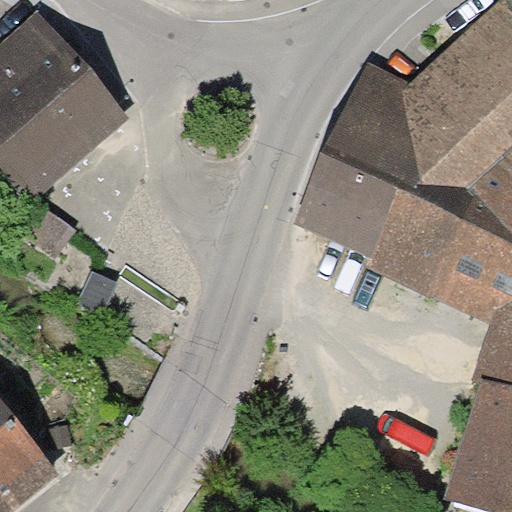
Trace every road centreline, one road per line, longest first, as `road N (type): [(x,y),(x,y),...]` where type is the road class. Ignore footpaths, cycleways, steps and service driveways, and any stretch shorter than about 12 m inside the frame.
road 1 (tertiary): [(248,260),(208,371),(123,511)]
road 2 (residential): [(147,34),(167,168),(198,216),(248,260)]
road 3 (tertiary): [(312,80),(248,260)]
road 4 (residential): [(147,34),(312,80)]
